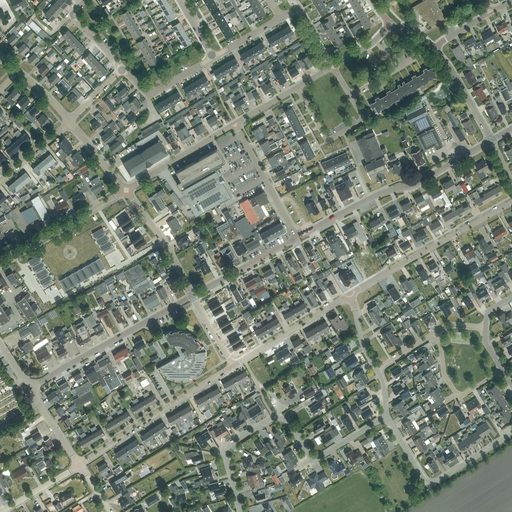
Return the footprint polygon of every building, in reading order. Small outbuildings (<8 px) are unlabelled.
[(13,0),(11,1),(15,8),(21,5),(22,8),(28,5),(25,0),(22,0),(22,1),(21,0),(13,0)] [(64,8),(68,4),(63,0),(57,0),(56,1),(64,8)] [(214,0),(206,5),(210,11),(217,6),(214,0)] [(318,9),(325,5),(327,4),(325,2),(323,3),(321,0),(315,4),(318,9)] [(420,14),(431,26),(445,18),(435,1),(436,0),(423,0),(410,8),(413,13),(419,9),(422,12),(420,14)] [(64,8),(56,1),(53,5),(60,12),(64,8)] [(170,6),(167,1),(160,5),(163,10),(170,6)] [(227,10),(233,7),(230,2),(224,5),(227,10)] [(263,8),(259,2),(252,6),(251,7),(252,10),(254,9),(256,12),(263,8)] [(356,12),(362,8),(359,2),(352,6),(352,5),(348,8),(350,9),(353,7),(355,11),(356,12)] [(56,16),(60,12),(53,5),(51,8),(49,6),(47,8),(49,10),(56,16)] [(325,5),(318,9),(321,15),(330,10),(328,7),(327,8),(325,5)] [(173,11),(170,6),(163,10),(166,15),(173,11)] [(257,14),(259,17),(266,13),(263,8),(256,12),(253,13),(255,16),(257,14)] [(356,13),(358,16),(359,17),(366,13),(362,8),(356,12),(355,11),(352,13),(353,15),(356,13)] [(49,10),(45,14),(52,21),(56,16),(49,10)] [(124,21),(131,16),(132,16),(131,13),(129,14),(127,10),(120,15),(124,21)] [(212,15),(215,20),(223,16),(220,10),(212,15)] [(9,23),(13,21),(10,16),(7,18),(3,11),(0,12),(0,17),(1,21),(4,20),(5,23),(8,21),(9,23)] [(173,11),(166,15),(164,16),(165,18),(167,17),(169,20),(176,16),(173,11)] [(359,17),(358,16),(355,18),(356,20),(359,18),(361,21),(362,22),(369,18),(366,13),(359,17)] [(332,26),(336,24),(335,22),(331,24),(330,21),(333,19),(330,14),(324,18),(326,21),(322,24),(325,29),(332,25),(332,26)] [(127,26),(134,22),(136,21),(134,19),(133,20),(131,16),(124,21),(127,26)] [(227,22),(223,16),(215,20),(219,26),(227,22)] [(369,18),(362,22),(361,21),(356,25),(358,28),(363,25),(365,28),(372,24),(369,18)] [(13,27),(9,31),(12,35),(8,39),(13,44),(18,38),(21,35),(16,30),(17,28),(18,28),(23,23),(21,20),(13,27)] [(28,25),(33,29),(37,25),(33,20),(28,25)] [(130,32),(138,28),(139,27),(137,25),(136,25),(134,22),(127,26),(130,32)] [(182,27),(179,22),(172,26),(174,29),(172,30),(173,32),(175,31),(182,27)] [(219,26),(222,32),(230,28),(227,22),(219,26)] [(501,33),(507,29),(509,32),(511,29),(511,26),(510,23),(507,25),(505,22),(497,27),(501,33)] [(37,25),(33,29),(37,33),(41,28),(37,25)] [(335,31),(339,29),(338,27),(334,29),(332,26),(332,25),(325,29),(328,34),(335,30),(335,31)] [(354,35),(359,32),(355,25),(349,28),(350,29),(353,35),(354,35)] [(289,26),(284,29),(288,36),(290,39),(292,37),(290,35),(294,33),(289,26)] [(185,32),(182,27),(175,31),(177,34),(178,36),(185,32)] [(140,31),(138,28),(130,32),(134,38),(141,34),(142,33),(141,30),(140,31)] [(226,38),(234,33),(230,28),(222,32),(226,38)] [(25,35),(29,39),(35,33),(31,29),(25,35)] [(62,35),(66,40),(72,34),(68,29),(62,35)] [(278,32),(283,39),(288,36),(284,29),(278,32)] [(337,34),(335,31),(335,30),(328,34),(331,40),(338,36),(338,37),(342,35),(340,31),(337,34)] [(496,42),(498,41),(501,39),(497,32),(494,34),(491,30),(482,35),(486,42),(493,38),(496,42)] [(178,36),(181,41),(188,37),(185,32),(178,36)] [(278,32),(273,35),(277,42),(283,39),(278,32)] [(66,40),(71,44),(77,39),(72,34),(66,40)] [(275,46),(274,44),(277,42),(273,35),(267,39),(272,46),(273,47),(275,46)] [(340,39),(338,37),(338,36),(331,40),(334,45),(336,45),(338,48),(346,43),(343,37),(340,39)] [(26,44),(29,41),(24,37),(20,41),(23,44),(18,49),(23,54),(29,48),(26,44)] [(51,43),(57,49),(59,47),(55,43),(59,40),(57,37),(51,43)] [(191,42),(188,37),(181,41),(184,46),(191,42)] [(479,48),(480,49),(484,47),(480,41),(477,43),(473,37),(464,42),(467,48),(468,51),(470,51),(472,50),(472,49),(471,47),(473,46),(476,50),(479,48)] [(137,43),(140,49),(148,44),(149,44),(147,41),(146,42),(144,38),(137,43)] [(72,46),(75,49),(81,43),(77,39),(71,44),(69,46),(71,48),(72,46)] [(261,52),(262,54),(264,52),(263,51),(266,49),(262,42),(257,45),(261,52)] [(80,54),(86,48),(81,43),(75,49),(80,54)] [(144,55),(151,50),(152,50),(151,47),(149,48),(148,44),(140,49),(144,55)] [(33,64),(39,58),(36,54),(39,51),(38,50),(41,48),(37,45),(35,47),(34,46),(30,51),(33,54),(28,59),(33,64)] [(251,48),(255,55),(257,58),(259,56),(258,54),(261,52),(257,45),(251,48)] [(466,57),(459,45),(452,49),(459,61),(466,57)] [(251,48),(246,51),(250,58),(251,60),(253,59),(252,57),(255,55),(251,48)] [(50,58),(55,53),(52,50),(47,55),(50,58)] [(156,55),(154,53),(153,53),(151,50),(144,55),(147,60),(154,56),(156,55)] [(246,64),(248,63),(248,62),(247,60),(250,58),(246,51),(240,55),(244,62),(245,62),(245,63),(246,64)] [(310,61),(313,59),(309,51),(305,54),(307,56),(300,59),(305,68),(312,64),(310,61)] [(86,60),(88,62),(94,57),(90,52),(84,58),(83,59),(84,61),(86,60)] [(156,59),(154,56),(147,60),(151,66),(158,62),(159,61),(157,58),(156,59)] [(40,62),(43,65),(39,70),(43,74),(49,68),(46,66),(49,63),(44,57),(40,62)] [(69,62),(68,63),(70,66),(74,62),(76,60),(74,57),(71,60),(69,62)] [(99,61),(94,57),(88,62),(93,67),(99,61)] [(469,66),(474,64),(470,57),(465,59),(469,66)] [(234,68),(239,65),(235,58),(229,61),(234,68)] [(289,78),(283,69),(278,60),(273,64),(277,71),(274,73),(280,83),(286,79),(289,78)] [(103,66),(99,61),(93,67),(91,69),(93,71),(94,69),(97,72),(103,66)] [(228,71),(230,74),(231,73),(230,70),(234,68),(229,61),(224,64),(228,71)] [(290,66),(292,68),(289,70),(292,76),(299,72),(297,69),(301,67),(297,61),(292,64),(293,65),(290,66)] [(224,64),(218,67),(223,75),(224,77),(226,76),(225,73),(228,71),(224,64)] [(465,69),(467,73),(464,74),(470,84),(477,80),(471,70),(475,68),(473,64),(465,69)] [(103,66),(97,72),(96,73),(97,75),(99,73),(101,76),(107,71),(103,66)] [(60,78),(56,74),(60,71),(55,67),(51,71),(54,74),(48,79),(53,84),(60,78)] [(218,67),(213,71),(219,80),(221,79),(219,77),(223,75),(218,67)] [(391,102),(397,98),(398,100),(403,97),(402,95),(411,90),(412,92),(417,88),(416,86),(422,83),(423,85),(428,81),(427,80),(433,76),(434,78),(437,76),(431,67),(432,68),(428,71),(427,69),(428,69),(426,67),(422,69),(424,71),(425,72),(416,77),(416,76),(415,74),(411,76),(412,78),(413,78),(414,79),(405,84),(404,83),(405,83),(404,80),(401,82),(404,85),(401,87),(399,83),(397,84),(399,87),(399,86),(400,87),(391,93),(391,91),(390,89),(386,91),(387,93),(388,93),(388,94),(380,99),(379,98),(380,98),(378,96),(374,98),(376,100),(377,101),(373,104),(372,102),(369,103),(371,107),(370,108),(374,114),(377,112),(378,112),(380,110),(379,109),(385,105),(386,107),(392,104),(391,102)] [(65,77),(69,81),(75,75),(71,71),(65,77)] [(205,75),(200,78),(204,86),(205,87),(207,86),(206,84),(210,82),(205,75)] [(194,82),(199,89),(199,90),(202,89),(201,88),(204,86),(200,78),(194,82)] [(509,91),(511,89),(511,86),(507,78),(503,80),(509,91)] [(58,83),(61,86),(58,89),(64,94),(68,90),(63,85),(66,82),(62,79),(58,83)] [(268,83),(267,80),(264,82),(270,90),(274,88),(270,82),(268,83)] [(195,91),(199,89),(194,82),(189,85),(193,92),(195,95),(197,93),(195,91)] [(265,93),(270,90),(264,82),(260,84),(265,93)] [(479,100),(486,96),(483,90),(486,88),(483,82),(476,86),(477,89),(474,91),(479,100)] [(189,85),(183,88),(188,95),(186,96),(188,98),(191,96),(190,94),(193,92),(189,85)] [(124,86),(121,88),(122,89),(119,92),(121,94),(118,97),(117,96),(114,98),(118,103),(121,100),(120,99),(123,97),(129,91),(127,89),(128,88),(126,86),(125,87),(125,86),(124,87),(124,86)] [(260,96),(255,87),(251,90),(256,99),(260,96)] [(16,88),(10,94),(12,97),(8,101),(12,105),(16,101),(15,99),(20,93),(16,88)] [(73,93),(67,98),(72,103),(77,98),(78,99),(81,96),(76,91),(77,90),(75,88),(71,91),(73,93)] [(501,90),(506,101),(507,100),(509,105),(511,111),(511,110),(511,100),(511,101),(510,98),(511,98),(506,88),(501,90)] [(251,101),(256,99),(251,90),(246,92),(251,101)] [(178,103),(180,102),(179,100),(182,98),(178,91),(173,95),(177,102),(178,103)] [(498,105),(502,113),(503,113),(504,113),(507,112),(507,111),(506,108),(506,107),(503,102),(500,95),(501,95),(499,91),(495,94),(500,104),(498,105)] [(235,95),(237,98),(242,107),(247,104),(240,93),(239,93),(235,95)] [(174,103),(177,102),(173,95),(167,98),(171,105),(173,108),(176,106),(174,103)] [(242,107),(237,98),(235,95),(231,98),(234,103),(237,109),(242,107)] [(22,105),(17,110),(21,114),(26,109),(23,107),(30,101),(25,96),(18,102),(22,105)] [(107,98),(104,101),(112,110),(115,108),(107,98)] [(141,104),(135,98),(130,102),(128,100),(122,105),(127,110),(130,107),(133,111),(141,104)] [(167,110),(169,108),(168,107),(171,105),(167,98),(162,101),(166,108),(167,110)] [(163,110),(166,108),(162,101),(156,104),(160,111),(161,113),(164,112),(163,110)] [(434,126),(428,113),(425,106),(423,107),(421,101),(404,109),(410,122),(410,121),(417,135),(424,150),(433,146),(435,149),(443,145),(441,142),(434,126)] [(486,110),(491,120),(499,116),(494,106),(495,106),(493,102),(491,103),(487,106),(489,109),(486,110)] [(443,107),(446,113),(451,122),(453,121),(456,125),(459,123),(457,119),(456,119),(448,104),(443,107)] [(36,117),(34,116),(39,110),(35,106),(31,109),(30,109),(26,112),(30,116),(28,118),(32,121),(36,117)] [(295,112),(292,106),(284,110),(286,116),(295,112)] [(207,110),(209,114),(215,123),(219,120),(216,114),(211,107),(207,110)] [(403,110),(395,114),(397,118),(399,119),(404,116),(405,114),(403,110)] [(126,118),(132,123),(138,117),(133,112),(126,118)] [(297,117),(295,112),(286,116),(289,121),(297,117)] [(465,118),(466,120),(462,123),(469,135),(476,131),(470,118),(469,119),(468,116),(466,112),(460,115),(462,119),(465,118)] [(34,123),(38,127),(40,125),(39,123),(40,122),(44,126),(50,120),(45,116),(43,114),(40,117),(39,117),(38,119),(36,117),(32,121),(34,123)] [(207,120),(210,126),(215,123),(209,114),(205,117),(207,120)] [(103,122),(105,120),(102,116),(91,125),(95,129),(98,127),(100,129),(100,130),(105,126),(105,125),(103,127),(99,122),(102,120),(103,122)] [(197,120),(196,121),(202,131),(206,128),(200,118),(199,119),(198,117),(196,118),(197,120)] [(270,125),(275,123),(272,117),(267,120),(270,125)] [(289,121),(292,126),(300,122),(297,117),(289,121)] [(197,134),(202,131),(196,121),(195,120),(190,122),(197,134)] [(113,126),(115,124),(113,121),(103,129),(106,133),(101,137),(105,142),(108,140),(110,142),(117,136),(112,131),(115,128),(113,126)] [(292,126),(294,131),(303,127),(300,122),(292,126)] [(133,123),(125,130),(129,133),(136,127),(133,123)] [(252,130),(255,135),(266,128),(264,124),(259,127),(258,126),(252,130)] [(454,126),(457,129),(454,131),(460,140),(465,137),(459,128),(457,124),(454,126)] [(187,128),(186,127),(185,127),(184,127),(183,127),(181,129),(188,140),(192,137),(189,132),(187,128)] [(294,131),(297,136),(305,132),(303,127),(294,131)] [(168,136),(165,138),(166,139),(169,144),(170,143),(173,148),(178,145),(174,139),(172,135),(174,134),(171,128),(167,130),(170,135),(168,136)] [(269,134),(266,128),(255,135),(257,139),(264,136),(269,134)] [(183,142),(188,140),(181,129),(177,131),(180,136),(179,136),(183,142)] [(363,137),(357,139),(367,163),(365,164),(366,168),(366,169),(367,169),(368,172),(368,173),(370,177),(372,176),(373,176),(374,177),(376,176),(376,177),(376,178),(376,177),(377,180),(380,179),(381,178),(383,178),(383,177),(385,176),(384,174),(385,174),(384,173),(384,174),(384,173),(385,172),(385,171),(385,170),(386,171),(386,170),(388,169),(386,165),(387,165),(387,164),(386,165),(385,161),(386,160),(384,156),(383,157),(380,158),(379,155),(383,154),(383,153),(388,151),(386,147),(381,149),(375,135),(374,135),(373,131),(362,136),(363,137)] [(19,134),(26,142),(30,138),(26,133),(23,135),(21,133),(19,134)] [(21,147),(26,142),(19,134),(17,136),(19,138),(16,141),(21,147)] [(114,152),(117,150),(118,152),(124,147),(121,143),(124,140),(120,135),(116,138),(118,141),(110,147),(114,152)] [(58,143),(62,148),(58,151),(56,153),(59,156),(59,157),(62,161),(67,156),(68,156),(66,153),(73,147),(65,138),(58,143)] [(266,140),(260,144),(262,149),(271,143),(274,142),(273,139),(269,142),(268,140),(266,141),(266,140)] [(310,145),(307,139),(299,143),(301,149),(310,145)] [(16,151),(21,147),(16,141),(11,145),(16,151)] [(271,143),(262,149),(265,153),(271,150),(278,146),(276,141),(274,142),(271,143)] [(159,142),(125,163),(132,174),(131,172),(134,171),(134,172),(139,169),(138,168),(140,167),(141,168),(146,165),(145,164),(147,162),(148,164),(152,161),(152,160),(154,158),(155,160),(159,157),(158,156),(161,154),(162,155),(166,153),(161,144),(160,142),(159,142)] [(11,155),(16,151),(11,145),(6,149),(11,155)] [(310,145),(301,149),(304,154),(312,150),(310,145)] [(217,148),(176,171),(181,180),(177,182),(176,182),(180,188),(225,163),(217,148)] [(274,154),(268,158),(270,163),(281,156),(283,156),(285,155),(282,150),(279,152),(274,154)] [(304,154),(307,159),(315,155),(312,150),(304,154)] [(418,164),(424,161),(419,150),(410,154),(414,161),(416,160),(418,164)] [(71,162),(73,165),(75,166),(77,165),(78,165),(79,165),(84,161),(80,156),(81,156),(77,152),(73,155),(71,153),(68,156),(67,156),(72,162),(71,162)] [(344,164),(351,162),(346,152),(340,155),(344,164)] [(56,160),(51,154),(46,157),(51,164),(53,166),(54,167),(56,165),(54,162),(56,160)] [(334,157),(338,167),(344,164),(340,155),(334,157)] [(281,156),(270,163),(273,167),(279,164),(280,163),(281,165),(287,161),(286,158),(284,159),(283,156),(281,156)] [(47,168),(51,164),(46,157),(42,161),(47,168)] [(328,160),(332,170),(338,167),(334,157),(328,160)] [(289,168),(288,167),(295,163),(293,159),(286,163),(281,166),(282,169),(276,172),(279,177),(286,173),(285,170),(289,168)] [(328,160),(322,163),(326,172),(332,170),(328,160)] [(476,165),(478,170),(476,171),(480,179),(486,176),(482,170),(488,167),(485,162),(486,162),(485,161),(484,160),(480,162),(476,165)] [(37,165),(42,171),(44,174),(47,172),(45,169),(47,168),(42,161),(37,165)] [(389,165),(393,175),(403,171),(399,161),(389,165)] [(42,171),(37,165),(33,169),(38,175),(40,173),(42,175),(44,174),(42,171)] [(87,166),(79,170),(83,175),(90,171),(87,166)] [(473,173),(470,168),(463,172),(466,177),(464,179),(466,182),(471,178),(469,175),(473,173)] [(216,171),(181,190),(196,217),(231,197),(216,171)] [(300,174),(298,171),(289,176),(291,178),(285,182),(289,189),(295,186),(293,182),(298,180),(296,176),(300,174)] [(21,175),(27,182),(28,184),(30,182),(29,180),(31,178),(26,172),(21,175)] [(348,174),(342,177),(344,182),(340,184),(347,197),(348,197),(351,196),(351,195),(352,195),(348,187),(353,185),(348,174)] [(28,184),(27,182),(21,175),(17,179),(22,185),(24,184),(26,186),(28,184)] [(99,191),(99,190),(104,187),(101,181),(98,176),(93,179),(96,184),(90,188),(94,194),(99,191)] [(20,187),(22,185),(17,179),(12,183),(18,189),(19,191),(21,189),(20,187)] [(455,194),(462,190),(458,184),(455,186),(452,179),(442,184),(446,191),(452,188),(455,194)] [(332,190),(335,188),(341,200),(342,199),(343,200),(345,198),(346,198),(347,197),(340,184),(335,186),(333,181),(329,183),(332,190)] [(13,193),(18,189),(12,183),(8,187),(13,193)] [(465,192),(468,190),(464,183),(460,185),(465,192)] [(83,192),(84,192),(86,190),(84,185),(81,187),(82,189),(81,189),(79,190),(80,193),(72,197),(75,203),(85,197),(83,192)] [(332,195),(334,194),(330,186),(325,189),(329,196),(326,198),(330,205),(335,203),(332,195)] [(450,203),(449,201),(444,191),(441,193),(438,186),(429,191),(435,201),(443,197),(444,199),(446,202),(447,205),(450,203)] [(502,193),(499,186),(492,189),(496,196),(502,193)] [(158,210),(165,206),(159,197),(165,193),(162,188),(149,197),(158,210)] [(492,189),(486,193),(490,200),(496,196),(492,189)] [(476,199),(473,200),(477,207),(484,203),(480,196),(476,190),(472,193),(476,199)] [(177,205),(181,202),(173,191),(169,194),(177,205)] [(268,200),(263,191),(248,200),(248,198),(240,203),(251,223),(252,223),(254,222),(256,221),(258,220),(260,219),(262,218),(266,215),(260,205),(268,200)] [(313,191),(310,192),(312,197),(309,199),(310,202),(305,205),(309,212),(311,210),(314,214),(314,213),(315,214),(317,212),(319,211),(315,204),(318,202),(315,196),(316,196),(313,191)] [(323,193),(320,194),(322,200),(319,201),(323,209),(328,206),(325,199),(326,198),(323,193)] [(484,203),(490,200),(486,193),(480,196),(484,203)] [(12,197),(13,198),(17,203),(21,200),(16,194),(12,197)] [(420,208),(425,205),(425,206),(428,204),(430,209),(434,207),(429,197),(425,200),(422,194),(415,198),(418,205),(420,208)] [(21,212),(27,222),(40,215),(43,219),(50,215),(38,195),(31,199),(32,200),(25,203),(28,208),(21,212)] [(64,209),(69,207),(66,200),(63,201),(63,200),(61,202),(60,200),(57,201),(58,203),(55,205),(59,212),(60,212),(64,209)] [(413,213),(418,210),(415,204),(412,205),(410,201),(402,205),(406,212),(411,209),(413,213)] [(465,213),(472,210),(468,203),(462,206),(465,213)] [(462,206),(455,210),(459,217),(465,213),(462,206)] [(391,218),(395,216),(396,220),(400,218),(399,215),(399,214),(400,213),(397,208),(388,212),(391,218)] [(453,220),(459,217),(455,210),(454,208),(451,209),(452,212),(450,213),(453,220)] [(235,223),(235,222),(228,209),(222,212),(230,226),(235,223)] [(272,219),(273,218),(281,232),(285,230),(275,211),(270,215),(272,219)] [(121,225),(131,219),(126,213),(117,219),(121,225)] [(447,224),(453,220),(450,213),(443,217),(447,224)] [(375,231),(378,229),(377,227),(386,221),(383,215),(379,218),(369,223),(373,229),(375,231)] [(407,226),(410,225),(405,215),(402,216),(407,226)] [(235,222),(235,223),(250,249),(260,244),(258,239),(261,238),(256,230),(254,226),(252,223),(251,223),(250,224),(245,216),(235,222)] [(175,217),(167,222),(170,226),(171,225),(176,232),(182,228),(175,217)] [(273,218),(272,219),(269,220),(277,235),(280,233),(281,232),(273,218)] [(429,225),(433,232),(442,227),(438,220),(432,224),(430,220),(428,221),(426,218),(422,220),(425,226),(429,224),(429,225)] [(111,219),(108,221),(114,230),(117,228),(116,227),(117,227),(111,219)] [(131,219),(121,225),(126,232),(135,225),(131,219)] [(275,236),(277,235),(269,220),(265,222),(273,236),(274,236),(275,236)] [(258,229),(256,230),(261,238),(263,237),(265,241),(271,238),(273,236),(265,222),(257,227),(258,229)] [(357,222),(353,224),(354,225),(344,231),(348,238),(350,237),(350,238),(351,237),(352,239),(358,236),(361,242),(367,239),(364,234),(358,223),(357,222)] [(390,222),(386,224),(392,236),(397,234),(390,222)] [(228,241),(230,240),(232,244),(238,255),(242,253),(242,254),(243,253),(243,254),(247,251),(250,249),(235,223),(230,226),(222,231),(222,232),(225,237),(226,239),(226,238),(228,241)] [(492,232),(495,238),(493,239),(496,244),(503,239),(502,236),(507,232),(503,226),(492,232)] [(92,233),(96,240),(106,234),(102,227),(92,233)] [(423,238),(427,236),(423,229),(416,233),(415,231),(414,231),(411,227),(406,230),(409,235),(412,233),(416,241),(423,237),(423,238)] [(133,243),(142,236),(138,230),(129,236),(133,243)] [(406,236),(409,235),(406,230),(401,233),(403,236),(402,237),(404,241),(400,243),(403,250),(411,245),(408,239),(407,239),(406,236)] [(334,232),(326,237),(331,245),(329,245),(337,259),(348,253),(339,238),(338,239),(334,232)] [(100,246),(110,241),(106,234),(96,240),(100,246)] [(179,248),(180,248),(188,244),(187,242),(190,240),(187,235),(177,241),(179,245),(178,245),(179,248)] [(142,236),(133,243),(138,249),(147,243),(142,236)] [(484,237),(478,241),(482,247),(481,248),(484,253),(491,249),(488,244),(484,237)] [(114,248),(110,241),(100,246),(104,253),(114,248)] [(202,244),(197,246),(201,253),(206,251),(205,249),(208,247),(205,242),(202,244)] [(213,250),(217,248),(215,244),(211,247),(212,248),(208,250),(211,255),(215,253),(213,250)] [(226,254),(229,260),(235,257),(231,250),(228,245),(220,250),(223,255),(226,254)] [(465,248),(462,250),(465,256),(467,260),(476,255),(478,258),(481,256),(477,249),(476,249),(474,250),(471,245),(466,248),(465,248)] [(320,257),(317,250),(315,251),(312,247),(311,248),(310,246),(306,248),(310,255),(312,254),(315,260),(320,257)] [(382,250),(376,253),(379,257),(383,255),(382,253),(384,253),(386,252),(389,257),(397,253),(394,247),(389,250),(388,247),(382,250)] [(452,252),(449,247),(445,249),(446,251),(444,252),(446,256),(447,255),(450,259),(451,261),(451,265),(452,268),(453,267),(453,261),(453,260),(454,259),(453,257),(456,255),(453,251),(452,252)] [(158,249),(148,255),(150,259),(156,256),(158,260),(162,258),(158,249)] [(300,260),(303,265),(307,262),(304,258),(305,258),(301,251),(296,254),(300,260)] [(497,256),(495,251),(487,256),(489,260),(489,261),(497,256)] [(220,255),(218,252),(215,254),(217,257),(215,259),(216,261),(217,262),(219,265),(224,262),(220,255)] [(371,268),(371,267),(375,265),(373,261),(376,259),(372,253),(368,256),(370,259),(361,265),(365,271),(368,269),(369,270),(371,268)] [(28,260),(32,267),(42,262),(38,255),(28,260)] [(290,266),(292,265),(294,269),(299,266),(296,262),(295,263),(292,256),(287,259),(290,266)] [(99,257),(93,261),(98,271),(105,267),(99,257)] [(153,262),(154,262),(159,271),(160,274),(165,271),(163,269),(164,268),(160,262),(158,263),(156,260),(157,260),(155,257),(151,260),(153,262)] [(200,260),(199,257),(195,259),(198,264),(194,267),(196,271),(200,268),(202,271),(204,274),(211,270),(204,258),(200,260)] [(93,261),(86,265),(92,275),(98,271),(93,261)] [(439,268),(435,261),(428,265),(432,271),(435,269),(436,270),(439,268)] [(42,262),(32,267),(36,274),(46,268),(42,262)] [(288,272),(286,269),(286,268),(282,262),(277,265),(281,271),(283,270),(285,274),(288,272)] [(505,262),(499,266),(502,270),(504,273),(509,269),(505,262)] [(160,301),(153,288),(148,280),(139,263),(124,271),(137,294),(139,292),(140,294),(143,292),(145,294),(142,296),(141,297),(143,299),(144,302),(145,302),(148,308),(160,301)] [(476,263),(467,268),(470,274),(479,269),(476,263)] [(352,271),(355,270),(352,264),(348,266),(350,269),(345,272),(350,281),(356,278),(352,271)] [(86,265),(79,269),(85,279),(92,275),(86,265)] [(444,269),(447,274),(454,270),(452,268),(451,265),(444,269)] [(488,265),(480,269),(482,273),(490,269),(488,265)] [(40,280),(50,275),(46,268),(36,274),(40,280)] [(271,268),(264,272),(267,278),(269,277),(271,280),(272,283),(276,281),(275,278),(273,275),(274,274),(271,268)] [(426,278),(429,283),(434,280),(432,276),(430,277),(424,268),(418,272),(422,279),(426,278)] [(85,279),(79,269),(73,272),(78,282),(85,279)] [(480,278),(483,276),(480,270),(473,274),(475,279),(479,276),(480,278)] [(506,276),(504,273),(502,270),(498,273),(498,275),(495,276),(497,280),(502,288),(507,285),(503,278),(506,276)] [(14,273),(12,271),(10,273),(9,271),(5,274),(12,284),(15,281),(18,285),(21,283),(20,283),(19,281),(18,278),(19,277),(16,272),(14,273)] [(117,280),(125,276),(123,271),(115,275),(117,280)] [(73,272),(66,276),(72,286),(78,282),(73,272)] [(351,281),(350,281),(345,272),(340,274),(338,272),(334,274),(338,280),(341,278),(345,285),(351,281)] [(294,277),(297,283),(303,279),(300,274),(294,277)] [(50,275),(40,280),(43,287),(53,282),(50,275)] [(116,281),(113,275),(104,280),(107,285),(116,281)] [(65,290),(72,286),(66,276),(59,280),(65,290)] [(165,285),(160,276),(157,278),(159,281),(155,283),(152,278),(148,280),(153,288),(156,287),(157,289),(161,298),(167,294),(163,286),(165,285)] [(249,289),(252,287),(254,290),(257,296),(261,293),(266,290),(263,285),(264,284),(262,280),(261,280),(259,276),(258,276),(259,276),(255,278),(254,277),(245,282),(249,289)] [(438,282),(441,287),(450,282),(447,276),(441,279),(438,282)] [(502,288),(497,280),(495,276),(492,278),(487,281),(490,287),(493,285),(497,291),(502,288)] [(172,290),(173,290),(173,291),(178,289),(175,284),(176,283),(173,277),(166,281),(172,290)] [(314,281),(318,287),(322,285),(319,278),(314,281)] [(337,290),(333,284),(330,285),(327,279),(323,282),(325,284),(323,284),(326,289),(328,288),(331,293),(337,290)] [(406,292),(411,289),(413,292),(418,289),(414,282),(410,285),(406,279),(401,282),(404,288),(404,289),(406,292)] [(95,286),(100,295),(109,290),(104,281),(95,286)] [(280,290),(285,288),(282,282),(278,283),(277,281),(276,281),(280,290)] [(479,287),(481,290),(486,298),(490,295),(484,284),(479,287)] [(394,286),(388,290),(394,300),(400,296),(394,286)] [(243,306),(247,304),(248,303),(245,297),(240,289),(238,290),(236,287),(231,290),(237,301),(239,300),(243,306)] [(316,294),(317,293),(321,300),(326,297),(322,290),(319,292),(316,287),(313,289),(316,294)] [(112,293),(110,294),(113,301),(120,297),(115,288),(110,290),(112,293)] [(308,293),(305,288),(300,291),(303,296),(306,295),(312,305),(317,302),(311,292),(308,293)] [(266,290),(261,293),(263,297),(266,301),(272,298),(267,290),(266,290)] [(486,298),(481,290),(476,293),(481,301),(486,298)] [(474,297),(472,294),(470,291),(467,293),(469,296),(463,300),(468,308),(474,305),(470,299),(474,297)] [(27,320),(37,314),(34,310),(38,308),(35,303),(31,305),(27,298),(30,296),(28,293),(23,296),(22,294),(17,297),(19,300),(17,301),(18,304),(17,304),(22,312),(23,311),(26,315),(24,316),(27,320)] [(133,304),(135,307),(137,311),(141,309),(140,306),(138,302),(135,297),(133,294),(129,296),(130,299),(131,299),(134,304),(133,304)] [(0,323),(1,325),(10,319),(8,315),(12,313),(9,308),(5,310),(0,304),(4,301),(1,296),(0,296),(0,323)] [(217,298),(208,303),(212,310),(221,304),(217,298)] [(122,300),(119,302),(121,305),(122,307),(125,312),(126,313),(128,316),(132,314),(130,311),(131,311),(129,307),(128,307),(127,304),(128,304),(126,300),(123,302),(122,300)] [(298,300),(296,301),(302,311),(307,308),(303,302),(300,304),(299,303),(300,303),(298,300)] [(451,312),(449,308),(454,305),(450,300),(446,302),(445,302),(439,306),(442,311),(441,311),(441,312),(442,314),(443,314),(444,313),(445,316),(451,312)] [(296,301),(294,302),(296,305),(297,306),(293,308),(297,314),(302,311),(296,301)] [(403,313),(411,307),(408,301),(399,307),(403,313)] [(110,303),(105,305),(108,310),(111,309),(113,311),(112,312),(116,318),(118,322),(123,320),(121,317),(122,316),(118,308),(117,309),(115,306),(112,308),(110,303)] [(369,311),(370,314),(369,314),(371,318),(379,313),(380,312),(381,312),(375,303),(368,307),(371,310),(369,311)] [(221,304),(212,310),(215,316),(224,310),(221,304)] [(72,308),(75,314),(81,311),(78,305),(72,308)] [(292,317),(297,314),(293,308),(290,310),(289,309),(288,306),(286,307),(292,317)] [(224,310),(228,317),(233,315),(228,307),(224,310)] [(286,307),(284,308),(284,309),(285,311),(286,311),(287,312),(283,314),(286,320),(292,317),(286,307)] [(100,311),(97,313),(100,318),(104,316),(104,318),(103,319),(107,326),(109,326),(109,327),(113,325),(107,314),(109,313),(107,309),(100,312),(100,311)] [(380,312),(379,313),(371,318),(374,322),(375,321),(376,323),(377,322),(379,326),(388,320),(385,314),(383,316),(383,315),(382,316),(380,312)] [(511,319),(511,312),(508,314),(506,316),(504,313),(498,316),(503,326),(509,322),(511,319)] [(90,327),(97,323),(91,313),(84,317),(90,327)] [(433,324),(436,321),(434,318),(430,313),(422,318),(427,327),(432,323),(433,324)] [(271,315),(269,316),(268,316),(275,327),(280,324),(277,318),(273,319),(271,315)] [(337,315),(331,318),(336,327),(340,325),(342,329),(348,326),(344,320),(341,322),(337,315)] [(226,316),(217,321),(221,327),(230,322),(226,316)] [(275,327),(268,316),(266,317),(269,322),(266,324),(269,330),(275,327)] [(36,319),(34,320),(35,322),(28,326),(34,336),(43,331),(36,319)] [(411,323),(409,319),(405,322),(408,328),(411,326),(416,332),(421,329),(416,320),(411,323)] [(82,320),(75,324),(86,342),(91,339),(89,336),(91,335),(82,320)] [(269,330),(266,324),(262,326),(260,321),(257,322),(264,333),(269,330)] [(326,321),(321,324),(326,334),(328,333),(327,330),(326,331),(326,329),(329,327),(326,321)] [(230,322),(221,327),(224,333),(233,328),(230,322)] [(258,337),(264,333),(257,322),(255,324),(258,329),(255,330),(258,337)] [(98,335),(105,332),(100,323),(93,327),(94,329),(98,335)] [(80,345),(86,342),(75,324),(76,326),(74,328),(77,334),(79,337),(76,339),(80,345)] [(319,333),(323,331),(323,332),(323,333),(324,335),(326,334),(321,324),(315,327),(319,333)] [(382,334),(385,340),(394,334),(392,331),(394,329),(391,324),(385,328),(387,331),(382,334)] [(315,327),(310,330),(316,340),(318,339),(317,336),(316,336),(315,335),(319,333),(315,327)] [(58,343),(57,342),(53,344),(54,346),(53,347),(55,351),(56,350),(60,356),(67,352),(64,346),(62,343),(69,339),(62,328),(59,330),(58,328),(54,330),(55,332),(54,332),(60,342),(58,343)] [(505,337),(501,339),(504,344),(505,344),(507,346),(511,342),(511,343),(510,341),(511,339),(510,336),(511,334),(511,328),(503,334),(505,337)] [(205,356),(206,356),(205,350),(205,351),(201,351),(203,349),(202,347),(204,346),(200,347),(199,344),(200,344),(196,339),(195,340),(193,337),(194,336),(195,337),(195,336),(190,333),(189,334),(190,334),(189,334),(186,333),(187,332),(187,331),(181,330),(181,331),(178,331),(178,330),(178,329),(173,330),(173,331),(173,330),(173,331),(170,332),(169,330),(164,333),(165,333),(165,335),(166,337),(167,338),(168,340),(171,345),(175,344),(180,355),(157,368),(159,367),(161,369),(160,370),(164,374),(165,373),(167,375),(166,376),(172,379),(172,378),(172,377),(175,379),(175,380),(174,380),(180,380),(180,379),(183,379),(184,380),(183,380),(183,381),(189,379),(189,378),(189,377),(191,376),(192,378),(197,374),(196,374),(196,373),(198,371),(199,372),(199,373),(202,367),(201,367),(203,364),(204,365),(205,359),(204,359),(205,356)] [(310,330),(305,333),(309,339),(312,337),(313,338),(314,341),(316,340),(310,330)] [(237,333),(228,338),(232,344),(241,339),(237,333)] [(403,343),(399,336),(396,338),(394,334),(385,340),(389,346),(396,341),(399,346),(403,343)] [(334,344),(339,341),(336,336),(331,339),(334,344)] [(300,337),(292,342),(296,348),(301,345),(303,347),(302,347),(306,353),(306,352),(307,355),(313,352),(311,349),(308,344),(305,346),(300,337)] [(48,341),(46,338),(35,345),(37,348),(48,341)] [(134,349),(134,350),(137,355),(138,356),(142,354),(139,349),(142,347),(143,347),(146,346),(145,345),(146,345),(142,339),(134,343),(137,347),(134,349)] [(241,339),(232,344),(236,350),(244,345),(241,339)] [(19,348),(21,350),(22,350),(24,354),(30,350),(34,347),(30,341),(26,344),(25,343),(20,346),(20,347),(19,348)] [(350,351),(349,349),(350,348),(350,347),(349,345),(348,345),(347,345),(346,343),(339,347),(335,349),(337,352),(332,355),(336,361),(341,358),(340,357),(350,351)] [(49,351),(52,349),(49,344),(45,346),(47,348),(37,354),(40,361),(46,358),(47,360),(52,357),(49,351)] [(132,358),(137,355),(134,350),(131,352),(129,349),(128,350),(127,347),(124,349),(123,349),(120,350),(124,357),(128,354),(130,358),(131,357),(132,358)] [(291,355),(287,347),(276,353),(280,361),(289,356),(290,359),(293,365),(299,361),(296,355),(292,358),(291,355)] [(431,355),(427,349),(423,352),(421,349),(413,354),(416,359),(421,356),(423,359),(431,355)] [(119,359),(124,357),(120,350),(117,352),(116,351),(112,353),(114,356),(115,356),(117,360),(116,361),(118,364),(121,363),(119,359)] [(434,360),(431,355),(423,359),(425,362),(419,366),(422,371),(430,366),(428,363),(434,360)] [(142,367),(136,356),(132,359),(138,370),(142,367)] [(354,357),(354,356),(342,363),(344,366),(346,365),(348,368),(354,364),(355,365),(354,366),(358,363),(359,364),(357,361),(357,360),(356,360),(356,359),(355,358),(355,357),(354,357)] [(126,384),(120,373),(117,374),(111,364),(112,363),(108,357),(98,362),(102,368),(99,369),(111,390),(122,383),(123,385),(126,384)] [(107,384),(99,370),(96,371),(93,365),(84,370),(92,384),(98,380),(102,387),(107,384)] [(335,373),(331,366),(325,370),(329,377),(335,373)] [(395,378),(404,372),(405,375),(411,372),(408,366),(402,370),(400,366),(391,372),(395,378)] [(363,369),(354,374),(355,376),(354,377),(353,378),(355,381),(365,374),(364,372),(365,372),(363,369)] [(425,373),(423,371),(417,374),(420,379),(423,377),(425,380),(433,375),(430,370),(425,373)] [(126,382),(135,377),(132,371),(122,376),(126,382)] [(249,377),(245,371),(240,374),(243,380),(249,377)] [(73,399),(75,404),(77,407),(95,397),(90,390),(93,388),(86,377),(84,379),(83,378),(84,378),(81,372),(74,376),(77,382),(79,386),(74,388),(77,394),(79,396),(73,399)] [(240,374),(234,377),(238,383),(241,381),(243,384),(245,383),(243,380),(240,374)] [(367,376),(365,374),(355,381),(358,380),(359,382),(356,384),(357,386),(356,387),(358,390),(365,386),(363,383),(369,379),(367,376)] [(436,381),(433,375),(425,380),(427,383),(424,385),(427,390),(430,388),(432,387),(430,384),(436,381)] [(337,380),(342,388),(348,384),(343,376),(337,380)] [(234,377),(229,380),(233,389),(236,388),(234,385),(238,383),(234,377)] [(150,383),(147,379),(144,381),(144,382),(141,384),(143,387),(150,383)] [(229,380),(223,383),(226,389),(230,387),(231,390),(233,389),(229,380)] [(66,381),(59,386),(65,394),(68,392),(67,389),(70,387),(66,381)] [(395,387),(392,389),(396,394),(399,392),(401,395),(403,394),(409,390),(406,385),(405,386),(403,382),(400,384),(399,382),(393,385),(395,387)] [(289,385),(284,388),(286,391),(285,392),(284,392),(285,392),(286,394),(286,395),(288,397),(289,397),(290,398),(295,395),(294,394),(297,392),(294,388),(291,389),(289,385)] [(316,392),(312,385),(302,391),(306,397),(316,392)] [(487,390),(490,395),(499,390),(495,385),(487,390)] [(219,395),(222,393),(218,387),(213,390),(216,397),(218,399),(220,398),(219,395)] [(432,391),(430,388),(427,390),(421,394),(424,398),(430,395),(432,398),(441,393),(438,388),(432,391)] [(55,391),(54,390),(47,396),(51,402),(56,398),(58,400),(57,400),(59,403),(65,398),(62,394),(58,389),(55,391)] [(218,399),(216,397),(213,390),(207,394),(211,400),(214,398),(215,401),(218,399)] [(365,400),(371,396),(367,390),(358,396),(360,400),(357,402),(360,407),(367,403),(365,400)] [(490,395),(493,400),(502,395),(499,390),(490,395)] [(317,400),(324,396),(322,391),(314,396),(317,400)] [(412,395),(409,391),(400,397),(403,401),(412,395)] [(151,403),(157,400),(153,394),(149,396),(149,395),(147,392),(145,393),(148,397),(151,403)] [(146,406),(151,403),(148,397),(145,393),(143,394),(145,397),(146,397),(147,398),(143,400),(146,406)] [(444,398),(441,393),(432,398),(435,402),(428,405),(431,410),(440,405),(438,402),(444,398)] [(207,394),(202,397),(207,405),(208,404),(207,402),(211,400),(207,394)] [(496,406),(505,400),(502,395),(493,400),(496,406)] [(252,406),(254,408),(258,416),(264,412),(260,407),(264,404),(259,398),(259,396),(255,399),(256,400),(257,403),(252,406)] [(202,397),(196,400),(200,406),(203,404),(204,407),(207,405),(202,397)] [(137,398),(135,399),(137,404),(140,409),(146,406),(143,400),(139,403),(138,402),(139,401),(137,398)] [(476,398),(471,401),(476,409),(482,406),(476,398)] [(136,404),(135,405),(132,407),(135,412),(140,409),(137,404),(135,399),(132,401),(134,404),(135,403),(136,404)] [(320,401),(315,404),(316,404),(310,408),(313,413),(316,411),(317,412),(318,414),(319,414),(321,413),(321,412),(320,410),(324,407),(323,404),(325,403),(323,399),(321,401),(320,401)] [(496,406),(500,410),(500,411),(506,407),(508,405),(505,400),(496,406)] [(393,406),(396,411),(404,406),(401,401),(393,406)] [(476,409),(471,401),(466,404),(471,413),(476,409)] [(71,412),(77,408),(74,404),(69,407),(71,412)] [(190,405),(184,408),(189,417),(191,416),(190,413),(193,411),(190,405)] [(446,414),(445,413),(449,411),(445,405),(436,411),(440,417),(440,416),(441,418),(443,418),(444,418),(445,417),(446,416),(446,414)] [(66,408),(64,406),(61,408),(60,406),(55,409),(60,415),(64,412),(63,410),(66,408)] [(253,419),(258,416),(254,408),(252,406),(247,409),(246,407),(243,409),(247,416),(250,414),(253,419)] [(399,416),(407,411),(404,406),(396,411),(399,416)] [(407,411),(409,415),(417,410),(414,406),(407,411)] [(364,419),(373,413),(370,407),(362,412),(360,408),(355,411),(357,415),(361,413),(364,419)] [(506,407),(500,411),(500,410),(497,412),(500,417),(509,412),(506,407)] [(179,411),(182,417),(186,416),(187,418),(189,417),(184,408),(179,411)] [(239,417),(237,419),(242,426),(247,423),(244,419),(247,417),(247,416),(243,409),(242,408),(238,410),(237,413),(239,417)] [(131,417),(127,411),(123,413),(123,412),(121,409),(119,410),(122,414),(125,420),(131,417)] [(459,421),(465,417),(460,409),(454,412),(459,421)] [(120,423),(125,420),(122,414),(119,410),(117,411),(119,415),(120,414),(120,415),(116,417),(120,423)] [(74,415),(76,414),(74,411),(69,414),(71,416),(68,418),(67,417),(63,420),(67,426),(72,423),(70,421),(75,418),(74,415)] [(173,414),(177,421),(178,423),(181,422),(179,419),(182,417),(179,411),(173,414)] [(414,419),(413,417),(416,415),(414,412),(407,417),(409,420),(403,424),(406,429),(413,424),(412,421),(414,419)] [(511,417),(511,416),(509,412),(500,417),(504,422),(511,417)] [(173,414),(173,415),(168,418),(171,424),(174,422),(176,424),(178,423),(177,421),(173,414)] [(114,426),(120,423),(116,417),(112,420),(112,419),(113,418),(111,415),(108,416),(111,421),(114,426)] [(230,427),(230,426),(233,424),(236,429),(242,426),(237,419),(235,415),(232,417),(231,416),(227,418),(225,419),(230,427)] [(109,429),(114,426),(111,421),(108,416),(106,418),(108,421),(109,420),(110,421),(106,424),(109,429)] [(351,421),(348,416),(342,420),(346,427),(346,426),(348,430),(354,426),(350,421),(351,421)] [(463,421),(466,426),(472,423),(469,418),(463,421)] [(225,419),(221,421),(223,424),(218,427),(224,435),(229,432),(228,432),(225,427),(229,425),(225,419)] [(317,431),(323,427),(325,430),(331,427),(328,422),(325,425),(322,420),(314,425),(317,431)] [(163,433),(165,432),(164,429),(167,427),(163,421),(157,425),(161,431),(163,433)] [(486,422),(481,425),(486,433),(491,430),(486,422)] [(419,428),(421,431),(428,426),(426,423),(419,428)] [(417,429),(413,424),(406,429),(409,434),(417,429)] [(157,425),(152,428),(156,434),(161,431),(157,425)] [(481,437),(486,433),(481,425),(476,428),(477,431),(481,437)] [(104,434),(101,428),(97,431),(96,430),(97,429),(95,426),(93,427),(95,431),(96,431),(99,437),(104,434)] [(94,431),(94,432),(90,435),(93,440),(99,437),(96,431),(95,431),(93,427),(91,428),(93,432),(94,431)] [(219,438),(224,435),(218,427),(214,430),(212,427),(208,429),(213,437),(216,434),(219,438),(218,438),(219,438)] [(325,444),(326,444),(325,444),(326,443),(327,444),(328,443),(328,442),(329,443),(329,441),(333,439),(332,437),(339,433),(335,427),(324,434),(325,436),(322,438),(321,438),(325,444)] [(152,428),(147,432),(151,438),(156,434),(152,428)] [(481,437),(477,431),(476,428),(471,431),(472,434),(478,442),(483,439),(481,437)] [(285,439),(279,429),(273,433),(277,440),(274,442),(278,448),(283,444),(281,442),(285,439)] [(416,446),(424,441),(422,438),(426,435),(423,430),(417,434),(419,437),(413,441),(416,446)] [(35,440),(42,436),(38,431),(32,435),(33,437),(30,439),(32,442),(35,440)] [(201,447),(202,446),(203,447),(204,447),(205,446),(206,445),(206,444),(208,443),(206,440),(211,437),(208,431),(203,434),(202,434),(196,438),(201,447)] [(93,440),(90,435),(86,437),(86,436),(86,435),(84,432),(82,433),(84,437),(88,443),(93,440)] [(147,432),(141,435),(145,441),(149,439),(150,442),(152,440),(151,438),(147,432)] [(83,447),(88,443),(84,437),(82,433),(80,435),(82,438),(82,439),(79,441),(83,447)] [(472,434),(467,437),(473,446),(478,442),(472,434)] [(376,445),(385,440),(382,435),(376,438),(374,435),(367,438),(370,442),(373,440),(376,445)] [(468,449),(473,446),(467,437),(462,440),(468,449)] [(41,456),(45,453),(44,451),(46,450),(46,451),(50,449),(49,448),(54,445),(51,441),(49,438),(45,441),(46,443),(43,445),(43,446),(38,450),(41,456)] [(263,444),(259,438),(254,442),(262,454),(273,446),(270,440),(263,444)] [(131,442),(135,448),(137,451),(139,449),(137,447),(141,445),(136,439),(131,442)] [(376,450),(375,450),(380,457),(388,452),(386,447),(388,445),(385,440),(376,445),(374,447),(376,450)] [(462,440),(459,442),(457,444),(462,452),(468,449),(462,440)] [(425,448),(427,451),(431,448),(434,447),(431,441),(426,444),(424,441),(416,446),(420,451),(425,448)] [(135,448),(131,442),(126,446),(130,452),(135,448)] [(456,450),(452,444),(447,447),(450,452),(447,454),(452,461),(457,458),(453,452),(456,450)] [(126,458),(127,457),(126,455),(130,452),(126,446),(120,449),(126,458)] [(426,457),(430,455),(431,457),(435,454),(431,448),(427,451),(424,453),(426,457)] [(120,449),(115,453),(119,459),(122,457),(124,459),(126,458),(120,449)] [(444,455),(441,451),(439,453),(437,449),(433,451),(441,463),(444,461),(446,464),(452,461),(447,454),(444,455)] [(286,460),(294,455),(291,450),(283,455),(286,460)] [(351,463),(352,464),(353,465),(355,464),(355,462),(354,461),(357,459),(362,455),(359,450),(354,454),(351,450),(345,454),(349,459),(348,460),(350,463),(351,463)] [(44,460),(49,468),(53,465),(48,458),(52,455),(51,452),(41,458),(41,457),(35,461),(35,462),(35,463),(36,464),(37,464),(40,469),(46,466),(43,461),(44,460)] [(197,462),(204,460),(202,453),(194,456),(193,452),(185,454),(187,460),(192,458),(193,461),(193,463),(196,464),(197,462)] [(298,460),(294,455),(286,460),(288,462),(285,464),(289,470),(294,467),(292,464),(298,460)] [(366,462),(361,465),(363,468),(372,463),(371,461),(367,455),(364,457),(366,462)] [(30,464),(25,456),(22,459),(26,466),(30,464)] [(244,462),(243,462),(243,463),(244,465),(245,465),(245,468),(249,467),(250,470),(259,467),(261,467),(262,466),(265,461),(260,458),(257,463),(258,463),(257,464),(253,465),(251,457),(249,458),(249,456),(248,456),(249,458),(243,459),(244,462)] [(431,468),(430,468),(431,471),(432,470),(433,471),(434,472),(439,469),(438,468),(438,467),(433,459),(427,463),(431,468)] [(329,468),(329,469),(330,469),(331,470),(334,474),(336,474),(346,468),(342,462),(338,465),(336,465),(336,464),(334,460),(333,461),(332,461),(331,461),(329,463),(328,464),(329,466),(329,468)] [(108,479),(114,475),(111,471),(108,473),(106,470),(109,467),(106,462),(98,467),(101,472),(101,473),(103,477),(105,475),(108,479)] [(205,464),(198,466),(199,466),(200,469),(199,469),(200,471),(201,471),(203,475),(214,472),(213,468),(211,469),(210,466),(205,467),(204,464),(205,464)] [(17,480),(28,474),(24,467),(13,473),(17,480)] [(148,467),(143,470),(146,476),(154,471),(152,468),(149,470),(148,467)] [(247,475),(249,481),(261,477),(260,473),(261,472),(260,468),(253,470),(254,474),(247,475)] [(299,482),(299,481),(303,478),(299,472),(296,474),(295,473),(295,472),(293,469),(287,473),(290,478),(289,478),(292,482),(289,484),(292,489),(297,486),(295,483),(296,483),(297,483),(298,483),(299,482)] [(119,483),(128,477),(125,471),(113,479),(114,481),(111,484),(116,493),(123,489),(123,488),(125,487),(126,485),(125,484),(123,483),(120,484),(119,483)] [(12,483),(8,475),(5,476),(2,472),(0,473),(0,481),(2,485),(5,483),(7,486),(12,483)] [(202,479),(200,480),(200,481),(201,482),(202,482),(203,484),(210,482),(209,482),(208,480),(214,478),(213,475),(214,475),(214,472),(203,475),(204,479),(202,479)] [(316,473),(314,475),(310,477),(311,480),(308,482),(312,489),(313,489),(312,487),(315,485),(318,490),(324,487),(322,483),(321,483),(321,482),(328,478),(324,472),(318,476),(316,473)] [(263,482),(261,477),(249,481),(250,486),(257,484),(258,488),(265,486),(264,482),(263,482)] [(226,491),(227,491),(226,488),(225,488),(224,484),(219,486),(218,482),(209,484),(211,492),(214,490),(216,496),(220,495),(220,494),(226,492),(226,491)] [(171,492),(176,491),(171,484),(168,487),(171,492)] [(126,497),(120,501),(120,502),(121,504),(122,506),(123,506),(124,507),(125,507),(127,506),(127,505),(126,504),(129,502),(130,504),(135,502),(132,498),(131,499),(129,495),(130,495),(129,493),(133,490),(131,486),(127,489),(121,493),(123,496),(125,495),(126,497)] [(257,501),(266,499),(265,495),(270,494),(268,487),(261,489),(262,493),(255,495),(256,497),(256,498),(257,501)] [(69,500),(74,497),(71,491),(64,495),(63,494),(59,497),(63,505),(70,501),(69,500)] [(187,501),(185,493),(176,495),(179,504),(187,501)] [(153,495),(145,500),(148,505),(156,501),(153,495)] [(293,507),(288,499),(287,496),(282,499),(284,502),(285,501),(290,509),(291,510),(293,508),(293,507)] [(53,504),(57,511),(63,508),(58,501),(53,504)] [(267,511),(265,511),(274,511),(272,508),(268,503),(263,506),(267,511)]
